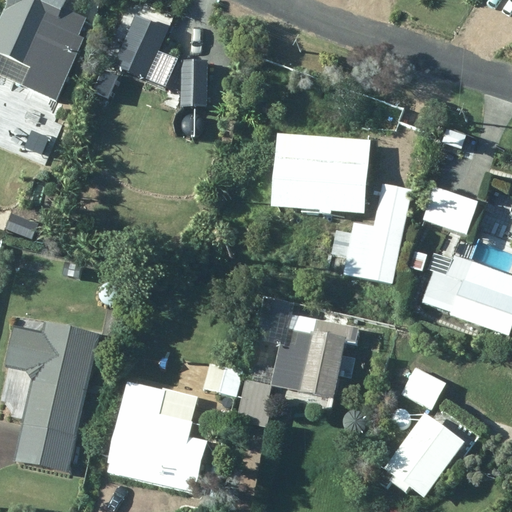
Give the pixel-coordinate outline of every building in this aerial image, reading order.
[(0,74),(31,88),(57,31),(79,41),(90,17),(76,11),(81,0),(13,0),(2,25),(0,23),(0,74)] [(152,81),(174,28),(137,13),(122,50),(112,46),(107,59),(117,63),(116,65),(152,81)] [(207,140),(210,68),(184,66),(179,139),(183,139),(182,154),(202,155),(203,140),(207,140)] [(34,102),(31,109),(38,113),(41,106),(34,102)] [(302,208),(370,213),(374,161),(280,154),(276,206),(279,206),(277,224),(301,226),(302,208)] [(105,211),(84,191),(74,203),(95,222),(105,211)] [(484,211),(435,191),(420,228),(469,247),(484,211)] [(346,274),(397,284),(409,224),(380,219),(378,227),(356,223),(354,232),(339,230),(335,254),(350,257),(346,274)] [(426,271),(431,254),(414,250),(409,266),(426,271)] [(453,316),(511,336),(511,275),(457,256),(450,275),(436,269),(424,302),(454,313),(453,316)] [(275,385),(339,398),(351,341),(360,343),(362,327),(319,318),(321,308),(268,296),(259,340),(283,345),(275,385)] [(82,435),(103,335),(48,323),(46,333),(17,326),(9,367),(29,372),(37,381),(28,424),(82,435)] [(213,363),(206,390),(239,398),(247,373),(213,363)] [(435,410),(449,384),(418,367),(404,393),(435,410)] [(248,380),(240,421),(270,427),(276,400),(272,398),(274,386),(248,380)] [(201,398),(130,381),(111,463),(114,464),(112,472),(198,493),(210,442),(192,437),(201,398)] [(469,443),(429,414),(389,470),(385,467),(378,478),(390,487),(394,482),(411,493),(415,487),(430,498),(469,443)]
